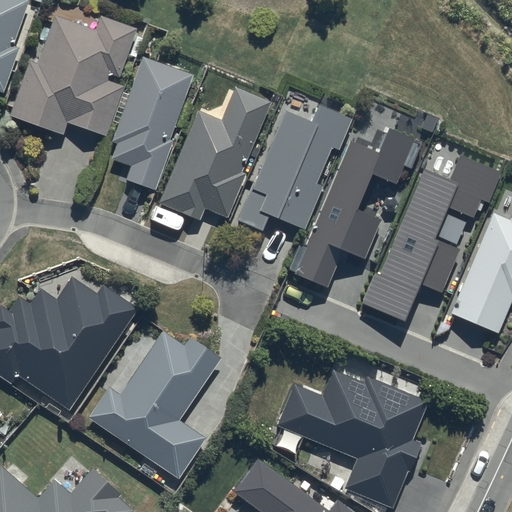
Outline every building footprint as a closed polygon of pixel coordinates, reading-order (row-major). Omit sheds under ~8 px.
[(10,47),(26,2),(19,0),(0,0),(0,94),(1,95),(17,50),(10,47)] [(117,76),(135,30),(100,16),(94,33),(53,17),(35,64),(30,62),(10,116),(60,135),(65,122),(105,137),(124,85),(107,79),(109,73),(117,76)] [(168,140),(189,76),(189,73),(139,57),(112,143),(117,145),(111,163),(128,168),(123,183),(155,194),(171,141),(168,140)] [(239,174),(268,103),(231,88),(218,121),(195,111),(158,204),(200,222),(205,210),(224,218),(242,175),(239,174)] [(309,123),(283,112),(234,224),(257,234),(265,214),(304,231),(322,191),(312,187),(329,148),(336,151),(350,119),(317,105),(309,123)] [(422,142),(386,127),(377,150),(350,139),(294,275),(328,290),(344,251),(366,260),(383,219),(360,209),(374,175),(397,185),(404,166),(411,169),(422,142)] [(501,173),(459,156),(449,178),(424,168),(380,274),(375,272),(362,303),(405,321),(421,284),(442,293),(460,250),(436,240),(450,205),(474,215),(480,199),(489,203),(501,173)] [(511,213),(510,219),(493,212),(451,314),(498,334),(511,300),(511,213)] [(0,375),(12,385),(18,378),(66,412),(135,310),(101,286),(95,294),(70,277),(54,301),(38,291),(29,304),(16,296),(7,309),(0,304),(0,375)] [(176,421),(218,360),(189,341),(184,348),(161,332),(117,397),(105,389),(85,420),(174,480),(203,439),(176,421)] [(292,383),(274,427),(355,459),(342,490),(391,510),(418,444),(411,441),(427,402),(365,377),(362,384),(330,371),(320,395),(292,383)] [(348,511),(335,502),(327,511),(325,511),(256,458),(231,492),(257,511),(348,511)] [(54,479),(36,499),(0,467),(0,511),(132,511),(116,497),(118,495),(90,470),(69,493),(54,479)]
